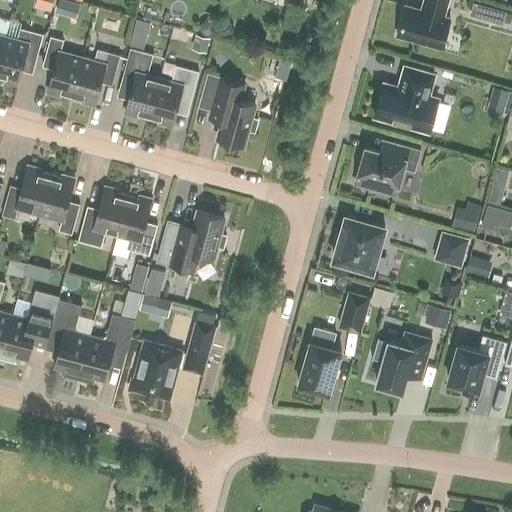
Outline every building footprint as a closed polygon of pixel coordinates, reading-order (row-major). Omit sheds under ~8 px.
[(397,37),(441,49),(450,18),(444,17),(449,0),(424,0),(421,10),(406,6),(397,37)] [(479,0),(476,13),(510,21),(511,12),(511,8),(480,0),(479,0)] [(6,35),(0,57),(0,76),(6,78),(6,81),(18,84),(24,60),(36,64),(44,34),(21,28),(18,38),(6,35)] [(72,96),(83,56),(61,50),(64,39),(51,36),(43,66),(55,69),(48,92),(60,96),(61,93),(72,96)] [(276,52),(291,55),(295,40),(280,36),(276,52)] [(150,117),(160,77),(148,74),(153,54),(131,48),(120,87),(132,90),(125,114),(138,117),(139,114),(150,117)] [(83,56),(72,96),(83,99),(83,102),(95,105),(101,82),(113,85),(121,55),(98,49),(95,60),(83,56)] [(160,77),(150,117),(161,120),(160,123),(172,126),(179,103),(190,106),(199,71),(177,65),(172,81),(160,77)] [(429,95),(435,74),(407,66),(401,87),(384,83),(375,115),(430,131),(440,98),(429,95)] [(255,131),(258,119),(252,117),(255,104),(240,100),(244,85),(221,79),(210,120),(222,123),(218,138),(244,145),(248,130),(255,131)] [(510,90),(494,86),(487,109),(504,114),(510,90)] [(415,171),(421,149),(392,141),(389,153),(366,146),(356,183),(396,194),(399,184),(403,168),(415,171)] [(511,204),(508,204),(511,184),(511,165),(502,164),(488,224),(500,226),(502,221),(511,223),(511,204)] [(40,213),(51,174),(40,171),(41,168),(29,165),(22,188),(11,185),(3,214),(16,218),(18,207),(40,213)] [(51,174),(40,213),(62,219),(60,230),(72,234),(80,204),(69,201),(75,177),(63,174),(62,177),(51,174)] [(118,234),(128,195),(117,192),(118,189),(106,185),(99,209),(88,206),(79,240),(101,246),(106,231),(118,234)] [(128,195),(118,234),(130,238),(127,248),(150,254),(158,225),(146,222),(153,198),(140,195),(140,198),(128,195)] [(468,198),(460,223),(480,230),(489,205),(468,198)] [(167,229),(158,260),(171,264),(194,270),(198,255),(213,259),(217,246),(224,247),(227,235),(220,233),(225,218),(198,210),(191,235),(179,232),(167,229)] [(337,241),(339,242),(334,258),(373,269),(377,253),(379,253),(382,242),(380,242),(385,226),(346,215),(342,231),(340,231),(337,241)] [(468,238),(465,237),(443,231),(435,257),(461,265),(468,238)] [(465,274),(488,280),(493,260),(471,254),(465,274)] [(166,272),(151,268),(144,292),(159,296),(166,272)] [(0,357),(1,358),(13,313),(1,310),(0,308),(0,299),(5,283),(5,282),(0,280),(0,357)] [(50,332),(59,298),(59,297),(36,290),(36,292),(30,315),(26,317),(13,313),(1,358),(17,362),(18,357),(28,360),(36,328),(50,332)] [(360,332),(369,298),(349,293),(340,326),(360,332)] [(78,379),(90,334),(78,331),(76,327),(82,306),(82,305),(59,298),(50,332),(63,336),(55,367),(64,370),(63,375),(78,379)] [(452,323),(456,308),(436,302),(432,318),(452,323)] [(90,334),(78,379),(94,383),(95,378),(105,381),(113,349),(127,353),(136,320),(113,313),(113,315),(107,336),(103,338),(90,334)] [(203,373),(216,326),(196,320),(184,367),(203,373)] [(306,358),(299,384),(303,385),(302,389),(311,391),(312,388),(329,393),(342,350),(332,347),(336,331),(315,325),(311,341),(310,345),(306,344),(303,357),(306,358)] [(432,339),(405,331),(402,344),(389,341),(377,383),(403,391),(408,375),(421,378),(432,339)] [(497,378),(507,341),(483,334),(479,350),(459,344),(448,381),(464,385),(464,388),(474,391),(475,388),(479,389),(483,374),(497,378)] [(169,398),(182,350),(145,340),(135,378),(133,377),(130,390),(145,394),(146,392),(169,398)]
